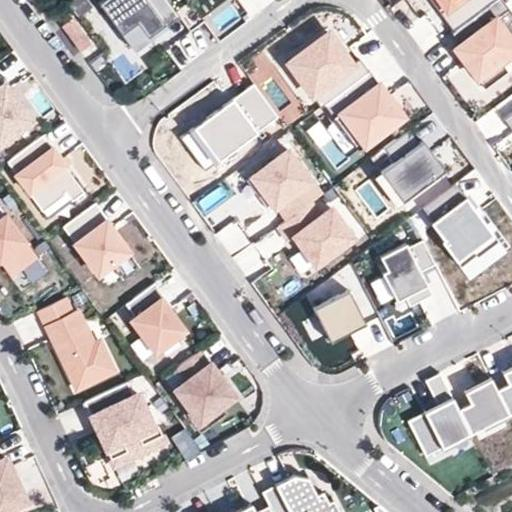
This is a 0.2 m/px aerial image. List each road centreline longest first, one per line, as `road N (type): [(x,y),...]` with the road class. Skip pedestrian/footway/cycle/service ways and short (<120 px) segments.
road 1 (residential): [(105,135),(311,415)]
road 2 (residential): [(511,199),(360,0)]
road 3 (residential): [(291,0),(105,135)]
road 4 (residential): [(311,415),(511,309)]
road 5 (residential): [(311,415),(129,511)]
road 6 (residential): [(84,511),(0,341)]
road 7 (residential): [(7,0),(105,135)]
road 8 (residential): [(311,415),(424,511)]
